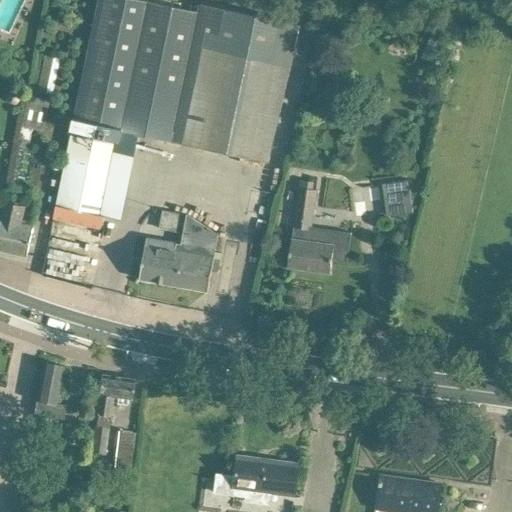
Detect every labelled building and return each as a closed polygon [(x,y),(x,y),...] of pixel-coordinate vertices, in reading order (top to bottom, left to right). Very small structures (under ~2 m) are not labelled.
[(269,163),(299,25),(200,3),(198,12),(143,0),(98,0),(58,198),(54,218),(101,228),(122,131),(269,163)] [(430,36),(422,56),(432,60),(441,40),(430,36)] [(66,60),(45,56),(37,92),(58,96),(66,60)] [(22,127),(18,148),(28,150),(33,129),(43,132),(50,101),(29,96),(22,127)] [(372,153),(400,155),(401,141),(373,140),(372,153)] [(344,174),(369,177),(371,158),(346,155),(344,174)] [(396,183),(383,184),(384,192),(387,216),(412,212),(408,181),(396,183)] [(291,246),(288,266),(331,272),(332,260),(347,262),(351,235),(318,230),(311,229),(317,190),(299,187),(293,227),(294,228),(292,239),(291,246)] [(1,220),(0,225),(0,249),(27,256),(33,227),(20,224),(23,208),(5,204),(1,220)] [(215,250),(219,235),(186,214),(185,216),(163,210),(159,229),(183,234),(181,244),(146,238),(139,279),(208,291),(211,272),(217,273),(220,259),(214,258),(215,250)] [(100,233),(52,223),(50,234),(97,244),(100,233)] [(54,404),(58,386),(62,366),(43,362),(32,417),(33,417),(28,442),(32,443),(31,447),(33,447),(30,458),(43,461),(53,417),(62,419),(65,406),(54,404)] [(100,374),(97,394),(95,415),(97,415),(96,428),(93,427),(91,452),(105,454),(109,422),(112,397),(130,399),(133,379),(100,374)] [(135,433),(122,432),(118,431),(114,468),(130,470),(135,433)] [(238,456),(235,476),(217,473),(214,493),(246,497),(246,502),(271,505),(272,493),(294,496),(298,464),(267,460),(267,462),(259,461),(260,459),(238,456)] [(380,475),(377,495),(376,508),(405,511),(437,511),(442,484),(380,475)] [(112,484),(111,496),(125,498),(126,486),(112,484)]
